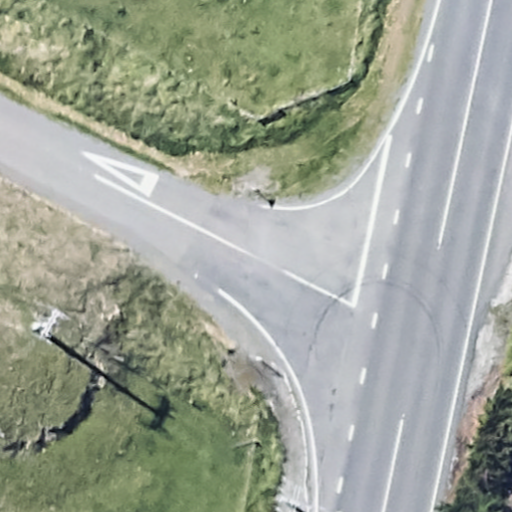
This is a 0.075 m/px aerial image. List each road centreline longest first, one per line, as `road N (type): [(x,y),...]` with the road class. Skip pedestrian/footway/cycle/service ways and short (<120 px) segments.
road 1 (unclassified): [(402,388),(0,182)]
road 2 (trunk): [(402,388),(483,0)]
road 3 (trunk): [(376,511),(402,388)]
